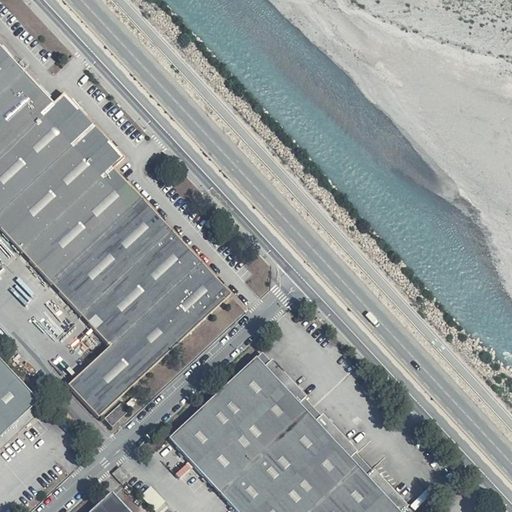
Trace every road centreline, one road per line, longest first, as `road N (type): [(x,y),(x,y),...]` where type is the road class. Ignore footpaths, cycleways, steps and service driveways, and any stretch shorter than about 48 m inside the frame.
road 1 (primary): [(511,463),(84,0)]
road 2 (tertiary): [(302,277),(45,0)]
road 3 (unclassified): [(53,511),(302,277)]
road 4 (tertiary): [(511,503),(302,277)]
